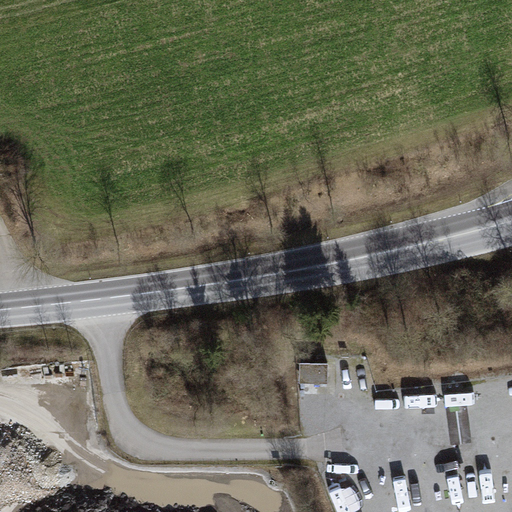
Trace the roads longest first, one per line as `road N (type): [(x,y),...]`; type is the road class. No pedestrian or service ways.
road 1 (secondary): [(511,217),(424,245),(265,275),(0,309)]
road 2 (unknown): [(0,431),(230,489),(282,511)]
